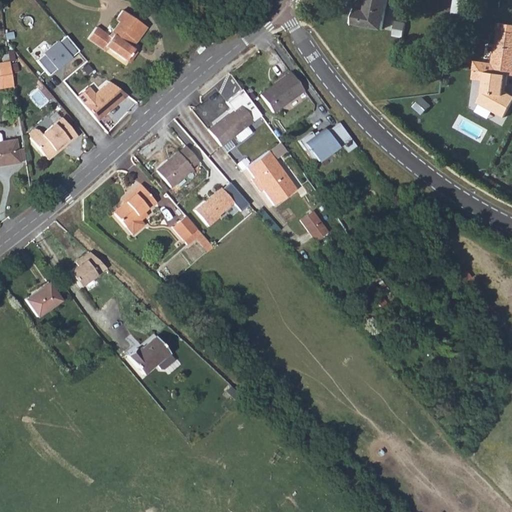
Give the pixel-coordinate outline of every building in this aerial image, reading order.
[(387,0),(366,0),(364,13),(354,12),(352,26),(382,32),(387,0)] [(466,13),(467,0),(455,0),(454,11),(466,13)] [(111,37),(95,27),(87,39),(105,51),(107,49),(125,60),(132,49),(128,46),(131,40),(134,42),(145,26),(121,9),(114,19),(120,23),(111,37)] [(407,23),(397,20),(394,36),(405,38),(407,23)] [(511,32),(498,31),(496,45),(494,45),(491,64),(495,65),(494,73),(508,75),(511,75),(511,32)] [(71,57),(78,51),(66,36),(58,42),(57,41),(43,53),(44,53),(36,60),(49,75),(56,69),(57,69),(62,65),(61,63),(63,61),(65,63),(71,58),(71,57)] [(135,51),(132,49),(125,60),(128,63),(135,51)] [(0,87),(13,85),(9,60),(0,61),(0,87)] [(301,88),(288,70),(258,92),(271,110),(301,88)] [(511,102),(511,95),(506,92),(503,91),(504,85),(507,85),(508,75),(494,73),(485,72),(482,93),(477,103),(504,118),(511,102)] [(108,112),(127,96),(108,82),(82,105),(95,120),(107,110),(108,112)] [(420,97),(411,106),(421,115),(430,106),(420,97)] [(238,103),(206,128),(219,145),(232,134),(237,141),(249,131),(244,125),(251,119),(238,103)] [(32,128),(28,132),(29,138),(46,159),(59,148),(58,147),(65,141),(67,142),(75,136),(60,117),(40,133),(37,130),(32,128)] [(338,142),(347,135),(336,120),(324,129),(322,126),(311,133),(308,128),(295,137),(310,158),(326,147),(327,149),(338,141),(338,142)] [(18,160),(25,159),(23,148),(16,149),(14,138),(1,140),(0,134),(0,133),(0,164),(18,162),(18,160)] [(347,135),(338,142),(344,150),(353,144),(350,140),(347,135)] [(155,172),(149,177),(164,193),(170,188),(166,185),(188,166),(187,165),(194,159),(182,144),(174,150),(173,149),(152,168),(155,172)] [(293,188),(266,151),(244,166),(252,177),(253,176),(261,187),(260,188),(271,204),(293,188)] [(252,177),(249,179),(257,190),(260,188),(261,187),(253,176),(252,177)] [(239,196),(227,182),(220,189),(219,189),(204,202),(203,201),(193,211),(207,227),(218,217),(217,216),(232,203),(239,212),(247,205),(239,196)] [(152,201),(137,183),(129,190),(131,193),(110,211),(123,226),(129,233),(142,222),(138,218),(143,213),(141,210),(152,201)] [(324,232),(309,210),(296,220),(311,241),(324,232)] [(182,241),(195,229),(183,216),(170,228),(182,241)] [(67,271),(78,286),(104,268),(90,256),(86,252),(72,261),(75,265),(67,271)] [(60,301),(48,283),(24,299),(36,317),(60,301)] [(165,352),(149,337),(134,352),(131,349),(123,358),(141,376),(153,364),(157,369),(161,369),(171,359),(165,352)]
